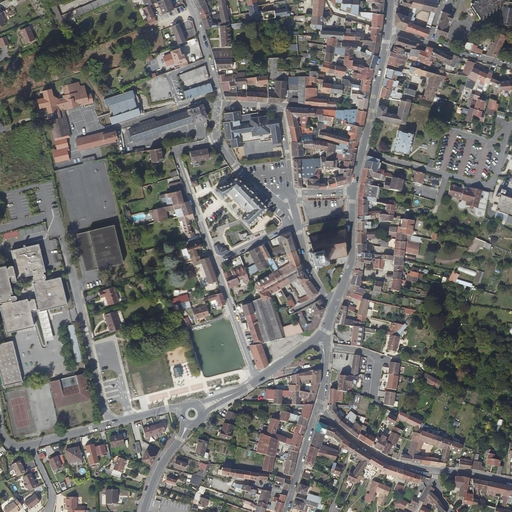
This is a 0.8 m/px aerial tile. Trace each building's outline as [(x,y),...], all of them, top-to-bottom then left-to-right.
[(98,0),(61,16),(64,23),(115,0),(98,0)] [(169,0),(161,0),(157,2),(162,14),(173,10),(169,0)] [(191,0),(198,11),(206,9),(202,2),(206,0),(191,0)] [(221,21),(228,20),(228,17),(226,9),(227,9),(226,6),(225,6),(224,0),(218,0),(217,0),(218,6),(220,14),(220,17),(221,21)] [(312,0),(311,16),(312,16),(321,17),(321,16),(327,16),(327,13),(322,12),(322,3),(324,3),(323,0),(312,0)] [(341,0),(335,0),(334,0),(334,2),(341,3),(340,9),(349,12),(350,1),(349,1),(341,0)] [(421,9),(423,0),(402,0),(401,4),(421,9)] [(435,13),(438,3),(433,2),(433,0),(429,0),(429,1),(424,0),(423,0),(421,9),(433,12),(435,13)] [(503,4),(511,5),(511,3),(508,3),(508,0),(477,0),(477,2),(475,1),(474,4),(472,4),(471,7),(472,7),(479,18),(479,20),(482,21),(483,18),(486,18),(486,15),(489,16),(490,13),(492,14),(493,11),(495,11),(496,9),(499,9),(499,7),(502,7),(503,4)] [(350,1),(349,12),(357,15),(358,12),(358,7),(358,1),(350,1)] [(382,15),(383,4),(372,3),(371,6),(370,10),(374,11),(374,14),(382,15)] [(249,13),(251,21),(270,19),(269,12),(265,13),(259,14),(257,6),(257,4),(250,5),(247,6),(249,12),(249,13)] [(147,21),(143,23),(145,28),(151,25),(150,22),(155,20),(150,6),(142,8),(147,21)] [(201,19),(202,19),(210,17),(210,19),(211,19),(212,18),(211,16),(211,14),(209,15),(208,9),(206,9),(198,11),(201,19)] [(278,10),(269,12),(270,19),(280,17),(278,11),(278,10)] [(381,29),(382,15),(374,14),(370,13),(368,13),(358,12),(357,15),(368,19),(368,18),(371,18),(371,25),(370,27),(381,29)] [(410,18),(396,12),(395,24),(396,27),(405,30),(410,19),(412,20),(413,17),(414,15),(412,13),(410,18)] [(454,16),(452,15),(443,13),(436,34),(446,37),(447,38),(454,16)] [(312,16),(311,16),(311,25),(318,25),(318,29),(321,29),(321,22),(328,22),(328,16),(327,16),(321,16),(321,17),(312,16)] [(202,19),(205,29),(220,26),(229,25),(228,20),(221,21),(221,22),(212,24),(211,19),(210,19),(210,17),(202,19)] [(410,19),(405,30),(427,38),(431,27),(427,26),(426,27),(425,26),(424,28),(412,24),(414,18),(413,17),(412,20),(410,19)] [(182,33),(179,24),(172,27),(175,36),(182,33)] [(229,25),(220,26),(221,47),(230,46),(229,28),(229,25)] [(379,43),(381,29),(370,27),(371,25),(369,25),(369,29),(370,29),(370,38),(361,37),(361,34),(344,32),(343,35),(343,39),(360,41),(364,41),(379,43)] [(33,40),(27,27),(19,31),(24,44),(33,40)] [(343,35),(344,32),(335,32),(321,31),(320,38),(328,38),(337,39),(343,39),(343,35)] [(496,32),(486,55),(496,57),(501,45),(503,46),(504,43),(503,43),(505,37),(496,32)] [(185,42),(182,33),(175,36),(177,45),(185,42)] [(414,49),(416,43),(409,41),(409,40),(398,36),(394,45),(411,49),(414,49)] [(336,42),(337,39),(328,38),(326,46),(334,47),(336,47),(336,42)] [(378,49),(379,43),(364,41),(364,45),(368,45),(367,47),(378,49)] [(403,49),(394,46),(392,52),(407,55),(407,53),(403,52),(403,51),(402,51),(403,49)] [(377,56),(378,49),(367,47),(367,50),(366,50),(365,53),(377,56)] [(373,69),(377,56),(365,53),(359,51),(356,50),(349,49),(343,48),(342,52),(344,53),(344,56),(352,57),(353,54),(368,58),(364,67),(365,68),(373,69)] [(417,57),(419,50),(417,50),(414,49),(411,49),(409,55),(411,56),(416,57),(417,57)] [(438,59),(441,52),(433,49),(430,55),(429,58),(431,59),(433,56),(438,59)] [(180,68),(186,66),(182,55),(181,56),(178,50),(171,52),(172,54),(163,57),(166,66),(175,63),(175,64),(178,63),(180,68)] [(430,67),(431,63),(432,62),(430,61),(428,60),(424,59),(426,53),(419,50),(417,57),(416,57),(415,60),(422,63),(422,64),(430,67)] [(411,56),(409,55),(407,55),(392,52),(389,51),(389,56),(406,61),(406,57),(411,59),(411,56)] [(443,61),(447,55),(441,52),(438,59),(443,61)] [(331,64),(333,54),(325,53),(323,62),(331,64)] [(453,67),(458,57),(453,55),(452,58),(447,55),(443,61),(442,65),(445,67),(446,64),(453,67)] [(406,61),(389,56),(387,64),(400,68),(401,68),(401,64),(404,65),(406,61)] [(267,102),(279,103),(284,99),(286,84),(286,81),(276,81),(277,71),(278,58),(268,58),(267,75),(267,79),(267,88),(267,93),(267,102)] [(232,68),(232,60),(214,59),(216,69),(232,68)] [(372,76),(373,69),(365,68),(364,67),(362,67),(363,66),(352,63),(352,61),(343,60),(343,67),(346,68),(347,68),(348,69),(358,70),(358,74),(372,76)] [(474,63),(467,60),(464,68),(471,71),(474,63)] [(328,73),(329,65),(323,63),(321,71),(328,73)] [(207,73),(204,64),(178,74),(180,80),(203,72),(203,74),(207,73)] [(488,72),(492,65),(487,64),(484,73),(481,80),(479,84),(483,85),(484,82),(488,72)] [(346,68),(343,67),(335,66),(334,74),(343,76),(344,70),(346,70),(346,68)] [(410,67),(409,70),(411,73),(425,76),(426,72),(410,67)] [(402,72),(386,68),(384,78),(395,81),(396,80),(397,75),(400,76),(402,72)] [(477,78),(480,71),(473,68),(468,77),(463,91),(460,96),(466,98),(470,89),(472,89),(477,78)] [(286,81),(286,77),(287,72),(287,71),(277,71),(276,81),(286,81)] [(326,84),(327,77),(324,76),(323,75),(323,73),(317,72),(309,71),(309,73),(309,76),(317,77),(317,79),(323,80),(322,83),(326,84)] [(443,82),(445,77),(435,74),(431,73),(429,78),(427,84),(437,88),(438,84),(439,81),(443,82)] [(265,88),(267,88),(267,79),(267,75),(254,77),(255,83),(256,83),(256,84),(265,83),(265,88)] [(320,92),(329,94),(331,85),(326,84),(322,83),(323,80),(317,79),(317,77),(309,76),(305,76),(305,88),(314,89),(313,87),(311,87),(311,82),(318,84),(321,85),(320,92)] [(239,84),(246,84),(246,83),(245,78),(242,79),(238,79),(236,79),(235,80),(235,81),(229,82),(230,89),(236,89),(236,87),(238,87),(239,84)] [(395,81),(384,78),(382,87),(391,91),(396,92),(398,87),(400,88),(401,84),(398,82),(398,81),(396,80),(395,81)] [(492,91),(490,94),(496,96),(496,93),(500,94),(501,91),(510,91),(510,90),(511,90),(511,89),(511,80),(499,82),(492,78),(489,84),(495,86),(494,91),(492,91)] [(367,99),(368,92),(362,91),(362,89),(360,89),(360,86),(352,85),(347,80),(342,79),(340,86),(342,87),(352,88),(351,90),(358,91),(357,98),(367,99)] [(368,92),(370,81),(361,80),(360,86),(360,89),(362,89),(362,91),(368,92)] [(62,86),(64,95),(76,92),(79,103),(83,102),(84,103),(72,107),(84,105),(92,103),(90,94),(85,95),(83,86),(79,86),(78,82),(62,86)] [(225,99),(237,100),(236,93),(230,93),(230,89),(229,82),(220,82),(225,99)] [(212,90),(210,83),(183,92),(186,100),(212,91),(212,90)] [(424,93),(434,96),(437,88),(427,84),(424,93)] [(341,96),(342,87),(340,86),(336,86),(332,85),(331,85),(329,94),(341,96)] [(391,91),(382,87),(380,97),(387,98),(388,98),(392,99),(397,100),(398,98),(389,95),(391,91)] [(314,106),(315,99),(315,89),(314,89),(305,88),(305,105),(314,106)] [(404,88),(403,94),(414,97),(415,91),(404,88)] [(59,99),(52,95),(51,89),(42,91),(43,98),(39,99),(41,108),(45,107),(47,113),(56,111),(56,109),(64,107),(63,98),(59,99)] [(109,117),(111,124),(142,114),(140,107),(133,109),(129,99),(136,96),(134,89),(103,99),(105,107),(113,104),(117,115),(109,117)] [(366,108),(367,99),(357,98),(358,91),(351,90),(350,97),(356,98),(356,100),(358,101),(357,107),(366,108)] [(64,95),(62,95),(63,98),(64,107),(56,109),(56,111),(58,111),(61,110),(63,109),(72,107),(84,103),(83,102),(79,103),(76,92),(64,95)] [(246,100),(256,101),(256,93),(246,92),(246,94),(246,100)] [(256,101),(267,102),(267,93),(264,93),(256,93),(256,101)] [(432,101),(434,96),(424,93),(423,96),(419,95),(418,96),(418,98),(432,101)] [(478,99),(479,96),(474,95),(472,101),(476,102),(475,105),(471,104),(470,107),(481,111),(484,101),(478,99)] [(434,96),(432,103),(442,106),(444,99),(434,96)] [(386,108),(377,106),(375,118),(404,125),(410,102),(405,102),(400,100),(397,100),(392,99),(392,101),(399,103),(396,115),(385,113),(386,108)] [(488,103),(486,114),(493,116),(494,110),(495,104),(496,101),(489,100),(488,103)] [(154,120),(154,119),(139,124),(140,126),(129,130),(133,142),(159,133),(159,132),(192,122),(206,118),(201,106),(188,110),(188,111),(155,122),(154,120)] [(305,116),(305,109),(287,108),(284,107),(285,110),(288,126),(298,126),(296,116),(305,116)] [(481,113),(481,111),(470,107),(466,118),(465,120),(470,122),(472,115),(480,117),(479,121),(482,122),(484,113),(481,113)] [(313,118),(314,109),(305,109),(305,116),(308,117),(313,118)] [(362,127),(365,112),(357,110),(342,111),(341,111),(314,109),(313,118),(318,119),(318,116),(322,116),(323,117),(337,118),(342,119),(342,120),(348,121),(347,124),(362,127)] [(272,146),(282,144),(278,120),(269,121),(268,120),(269,120),(269,119),(268,119),(268,117),(260,119),(259,112),(242,114),(241,112),(242,112),(242,110),(225,112),(225,114),(226,121),(223,122),(225,139),(230,139),(231,147),(231,148),(243,146),(243,145),(242,145),(242,143),(242,138),(254,136),(267,135),(268,139),(263,139),(263,142),(271,141),(272,146)] [(67,151),(64,138),(63,136),(67,135),(63,117),(60,117),(58,118),(49,120),(55,147),(56,149),(52,150),(55,162),(69,159),(67,151)] [(361,136),(362,127),(347,124),(348,121),(342,120),(342,119),(337,118),(337,121),(342,122),(342,125),(339,124),(338,127),(336,126),(334,131),(334,132),(343,135),(343,133),(350,135),(350,140),(357,142),(361,136)] [(334,131),(336,126),(323,123),(323,124),(322,128),(334,131)] [(300,126),(298,126),(288,126),(291,142),(302,141),(311,140),(312,131),(311,130),(310,134),(301,135),(300,129),(301,129),(300,126)] [(116,142),(116,141),(113,130),(75,139),(78,150),(114,142),(114,143),(116,142)] [(408,154),(413,134),(398,130),(393,150),(408,154)] [(347,145),(348,139),(324,133),(324,134),(323,138),(340,143),(347,145)] [(259,142),(263,142),(263,139),(268,139),(267,135),(254,136),(242,138),(242,143),(259,141),(259,142)] [(355,150),(357,142),(350,140),(348,139),(347,145),(340,143),(339,146),(355,150)] [(319,146),(320,142),(315,141),(311,140),(302,141),(303,147),(313,148),(313,149),(316,149),(315,151),(317,151),(317,149),(316,148),(317,146),(319,146)] [(302,141),(291,142),(290,142),(292,153),(297,153),(297,156),(303,156),(303,155),(303,147),(302,141)] [(326,152),(327,143),(320,142),(319,146),(317,146),(316,148),(317,149),(323,149),(323,151),(326,152)] [(354,155),(355,150),(339,146),(335,145),(334,153),(343,154),(354,155)] [(162,161),(160,149),(149,150),(149,152),(151,163),(162,161)] [(207,153),(206,149),(198,151),(199,161),(208,160),(208,156),(210,156),(210,153),(207,153)] [(198,151),(190,152),(192,162),(199,161),(198,151)] [(332,158),(333,152),(326,152),(325,158),(325,161),(333,161),(334,160),(334,158),(332,158)] [(379,160),(366,156),(363,170),(382,175),(392,178),(399,179),(400,177),(394,175),(392,176),(390,176),(390,174),(384,173),(382,172),(377,170),(379,160)] [(294,187),(301,188),(301,181),(300,178),(307,178),(308,178),(308,174),(314,174),(314,168),(314,159),(293,160),(294,187)] [(335,169),(335,168),(332,168),(333,161),(325,161),(325,169),(325,175),(328,174),(328,172),(332,172),(332,169),(335,169)] [(348,182),(351,169),(346,169),(339,168),(337,168),(337,170),(338,171),(338,174),(343,174),(343,176),(334,177),(337,186),(348,182)] [(382,175),(363,170),(362,173),(371,175),(370,177),(378,179),(381,179),(382,175)] [(426,174),(416,171),(413,182),(423,184),(426,174)] [(248,226),(267,208),(255,196),(257,194),(250,187),(248,189),(236,177),(228,185),(216,188),(215,189),(215,191),(222,198),(227,192),(232,197),(232,198),(235,201),(234,201),(238,205),(239,205),(241,208),(242,207),(247,213),(241,218),(248,226)] [(329,188),(337,186),(334,177),(332,178),(332,180),(327,181),(329,188)] [(307,188),(318,189),(318,183),(319,179),(308,178),(307,178),(307,182),(307,188)] [(399,181),(399,179),(392,178),(390,183),(389,187),(387,187),(387,189),(396,191),(397,189),(399,181)] [(184,190),(181,182),(179,182),(180,185),(176,186),(176,185),(169,187),(170,193),(165,194),(165,196),(166,197),(167,197),(171,196),(173,205),(182,203),(179,191),(184,190)] [(370,185),(360,184),(358,198),(372,201),(382,204),(388,205),(389,200),(371,197),(372,190),(371,188),(371,186),(370,185)] [(463,192),(463,191),(455,189),(455,187),(453,187),(452,188),(450,187),(448,197),(457,199),(456,200),(467,203),(466,207),(470,208),(469,210),(470,211),(471,212),(473,211),(473,209),(478,210),(482,192),(470,189),(469,194),(463,192)] [(511,199),(501,196),(496,194),(495,197),(500,199),(497,206),(495,212),(507,217),(505,223),(511,225),(511,199)] [(426,208),(427,205),(428,200),(413,195),(412,199),(411,201),(415,203),(423,205),(423,208),(426,208)] [(372,201),(358,198),(357,210),(367,210),(367,208),(371,208),(372,201)] [(317,202),(317,205),(312,205),(312,213),(332,212),(332,208),(336,208),(336,204),(325,205),(324,201),(317,202)] [(157,209),(150,211),(153,223),(164,220),(162,212),(166,211),(168,211),(168,210),(174,209),(174,210),(181,208),(183,216),(192,213),(188,202),(182,203),(173,205),(169,206),(157,209)] [(388,205),(382,204),(382,207),(384,207),(384,211),(384,215),(393,216),(394,211),(396,211),(396,206),(388,205)] [(178,217),(183,216),(181,208),(174,210),(176,218),(178,217)] [(392,218),(402,220),(403,214),(396,213),(396,211),(394,211),(393,216),(392,218)] [(182,224),(186,237),(192,237),(194,236),(193,232),(192,232),(188,219),(180,221),(180,223),(182,224)] [(402,220),(400,228),(412,230),(413,226),(413,222),(402,220)] [(365,222),(357,222),(357,232),(366,232),(366,229),(369,229),(370,228),(373,228),(374,223),(370,223),(365,222)] [(47,230),(45,225),(18,232),(2,236),(3,240),(19,237),(19,238),(44,232),(44,230),(47,230)] [(109,227),(76,234),(85,272),(118,264),(109,227)] [(396,233),(406,235),(411,236),(412,230),(400,228),(397,227),(397,228),(396,233)] [(344,229),(344,228),(343,229),(344,230),(341,230),(341,229),(340,229),(340,230),(333,232),(333,231),(332,231),(332,232),(324,234),(324,233),(323,233),(323,234),(317,236),(317,235),(316,235),(316,236),(309,237),(308,237),(309,243),(308,244),(309,245),(310,245),(310,246),(309,246),(309,247),(310,247),(311,250),(310,250),(310,251),(311,251),(311,253),(311,254),(311,256),(313,256),(313,260),(312,261),(312,262),(314,262),(314,264),(316,263),(316,262),(319,261),(319,262),(320,263),(322,262),(322,261),(324,259),(327,259),(328,260),(329,260),(329,259),(336,257),(338,264),(345,263),(347,258),(346,256),(347,256),(347,254),(346,254),(345,248),(346,247),(347,247),(346,245),(345,245),(344,238),(345,238),(345,236),(344,236),(344,235),(344,233),(346,233),(345,232),(345,231),(345,230),(345,229),(344,229)] [(431,240),(440,242),(442,235),(439,235),(440,229),(435,228),(434,232),(433,232),(431,240)] [(245,230),(240,233),(243,239),(249,235),(245,230)] [(366,232),(357,232),(356,244),(357,244),(365,245),(368,243),(368,239),(375,239),(375,235),(378,234),(378,232),(366,232)] [(281,235),(277,237),(278,241),(282,240),(285,248),(280,249),(276,251),(278,256),(295,251),(289,233),(281,235)] [(278,241),(277,237),(272,240),(275,251),(276,251),(280,249),(278,241)] [(479,246),(489,250),(491,245),(473,238),(467,254),(475,256),(479,246)] [(395,249),(404,251),(405,242),(394,241),(394,246),(393,246),(392,249),(395,249)] [(186,260),(187,263),(199,260),(196,249),(199,248),(197,243),(186,247),(187,252),(188,252),(190,258),(186,260)] [(221,256),(228,252),(226,247),(224,248),(219,246),(218,244),(213,246),(216,254),(221,256)] [(300,265),(295,251),(278,256),(273,258),(271,258),(270,257),(268,253),(264,245),(264,244),(258,247),(269,266),(272,273),(276,279),(280,277),(285,274),(293,269),(300,265)] [(365,245),(357,244),(357,253),(368,254),(369,251),(366,251),(366,248),(365,245)] [(45,276),(44,275),(43,275),(42,271),(43,271),(37,245),(12,251),(15,266),(12,267),(11,266),(10,266),(9,267),(9,268),(6,268),(5,266),(0,267),(0,298),(0,300),(0,299),(0,303),(1,304),(2,306),(0,306),(0,309),(6,334),(34,328),(30,312),(34,311),(34,312),(35,312),(36,312),(36,311),(38,310),(39,312),(66,305),(60,277),(44,281),(44,279),(45,277),(45,276)] [(269,266),(258,247),(250,251),(250,253),(260,271),(263,269),(265,268),(269,266)] [(260,271),(250,253),(249,253),(254,263),(254,264),(255,265),(258,272),(260,271)] [(403,260),(403,257),(394,256),(393,265),(403,266),(403,262),(403,260)] [(199,260),(187,263),(188,264),(192,263),(193,265),(201,263),(208,283),(216,281),(208,257),(199,260)] [(364,263),(357,262),(354,271),(362,272),(364,263)] [(252,275),(258,272),(255,265),(248,269),(252,275)] [(303,273),(300,265),(293,269),(297,276),(296,277),(301,284),(308,279),(303,273)] [(402,270),(403,266),(393,265),(393,272),(401,273),(403,273),(403,270),(402,270)] [(244,269),(243,267),(231,272),(232,275),(234,279),(246,274),(245,271),(245,270),(244,269)] [(297,276),(293,269),(285,274),(289,283),(295,279),(300,285),(301,284),(296,277),(297,276)] [(480,284),(483,273),(477,270),(473,282),(480,284)] [(386,279),(392,279),(400,280),(401,273),(393,272),(393,275),(386,275),(386,279)] [(472,284),(457,280),(459,274),(451,272),(447,285),(462,289),(463,286),(471,288),(472,284)] [(276,279),(272,273),(255,283),(259,292),(265,291),(264,288),(276,281),(276,279)] [(234,279),(226,282),(229,288),(245,282),(246,282),(249,281),(248,281),(246,274),(234,279)] [(289,283),(285,274),(280,277),(284,286),(289,283)] [(361,277),(352,276),(350,284),(360,287),(361,281),(360,281),(361,277)] [(284,286),(280,277),(276,279),(276,281),(280,288),(284,286)] [(318,294),(308,279),(301,284),(308,296),(310,299),(318,294)] [(398,291),(400,284),(400,280),(392,279),(390,290),(398,291)] [(265,291),(259,292),(261,297),(262,299),(267,298),(271,299),(270,298),(271,297),(270,295),(281,290),(280,288),(276,281),(264,288),(265,291)] [(382,282),(370,281),(368,290),(370,290),(380,293),(382,282)] [(360,287),(350,284),(347,291),(353,293),(355,288),(358,289),(358,290),(363,290),(363,289),(360,288),(360,287)] [(105,296),(108,305),(118,302),(113,287),(103,291),(99,292),(100,298),(105,296)] [(284,291),(282,292),(290,307),(290,308),(291,308),(295,306),(288,292),(285,294),(284,291)] [(224,304),(221,293),(214,294),(217,301),(215,301),(216,303),(218,303),(218,306),(224,304)] [(267,298),(262,299),(252,302),(256,315),(254,315),(256,320),(247,322),(251,333),(254,345),(261,343),(268,342),(283,337),(280,328),(275,312),(271,299),(267,298)] [(346,305),(342,304),(341,306),(346,308),(358,314),(366,316),(370,317),(371,312),(367,311),(368,309),(367,309),(369,300),(368,300),(361,298),(360,301),(358,310),(348,305),(346,305)] [(324,308),(321,299),(314,303),(315,305),(312,315),(315,316),(309,330),(316,328),(321,318),(324,308)] [(180,305),(182,311),(191,308),(189,301),(180,305)] [(256,315),(252,302),(242,306),(247,322),(256,320),(254,315),(256,315)] [(178,303),(171,305),(178,313),(181,311),(178,303)] [(206,306),(191,309),(194,319),(208,315),(206,306)] [(346,308),(341,306),(335,324),(352,326),(363,328),(366,316),(358,314),(356,321),(344,319),(346,308)] [(104,315),(110,333),(116,330),(121,328),(120,324),(119,325),(115,312),(104,315)] [(280,328),(283,337),(302,332),(300,328),(297,323),(280,328)] [(68,326),(77,363),(81,362),(72,326),(68,326)] [(350,346),(361,347),(361,342),(363,332),(368,333),(368,329),(363,328),(352,326),(351,341),(350,346)] [(69,365),(74,364),(65,327),(61,328),(69,365)] [(396,351),(397,346),(397,345),(399,336),(396,336),(390,335),(386,349),(396,351)] [(22,383),(12,342),(0,344),(0,377),(3,388),(22,383)] [(254,345),(249,346),(258,369),(261,370),(268,365),(261,343),(254,345)] [(359,357),(360,356),(354,355),(351,377),(339,376),(337,390),(343,391),(346,391),(347,387),(358,389),(359,377),(357,377),(357,373),(361,373),(362,357),(359,357)] [(399,364),(389,363),(388,375),(397,376),(399,364)] [(310,384),(318,385),(319,382),(319,372),(298,374),(299,382),(301,382),(302,382),(302,380),(307,380),(307,379),(311,378),(310,384)] [(50,382),(57,408),(91,399),(85,373),(50,382)] [(299,382),(298,374),(291,376),(292,385),(289,386),(289,391),(299,392),(299,389),(299,382)] [(425,374),(421,381),(438,390),(442,383),(425,374)] [(397,376),(388,375),(386,389),(396,390),(398,376),(397,376)] [(308,394),(315,395),(318,385),(310,384),(309,391),(303,390),(302,392),(308,394)] [(330,389),(329,405),(335,405),(335,402),(343,402),(343,391),(337,390),(330,389)] [(305,405),(312,405),(315,395),(308,394),(302,392),(299,392),(289,391),(274,390),(274,405),(285,405),(299,405),(299,398),(307,400),(305,405)] [(395,393),(385,392),(383,405),(393,407),(395,393)] [(359,417),(365,418),(370,404),(360,400),(359,404),(357,403),(357,405),(359,407),(356,416),(359,417)] [(308,420),(312,405),(305,405),(304,405),(301,414),(300,418),(308,420)] [(339,425),(348,432),(352,427),(354,422),(347,418),(344,420),(336,411),(338,409),(338,405),(335,405),(329,405),(329,411),(334,418),(335,418),(339,425)] [(228,411),(224,419),(231,422),(235,414),(228,411)] [(286,423),(287,423),(288,418),(292,419),(294,415),(291,414),(284,412),(283,412),(281,417),(279,421),(286,423)] [(399,412),(397,418),(400,419),(406,423),(409,417),(399,412)] [(396,418),(389,415),(388,416),(386,420),(386,421),(393,425),(395,422),(396,418)] [(302,427),(305,429),(308,420),(300,418),(297,417),(296,416),(295,420),(298,421),(297,425),(298,425),(302,427)] [(409,417),(406,423),(419,429),(422,423),(409,417)] [(270,419),(265,436),(273,440),(275,435),(278,424),(279,421),(274,420),(270,419)] [(359,433),(357,439),(371,447),(371,446),(375,440),(374,438),(363,432),(366,427),(367,422),(364,421),(359,433)] [(161,422),(153,425),(156,433),(164,431),(161,422)] [(327,426),(318,422),(315,432),(324,435),(327,426)] [(222,428),(219,427),(216,437),(229,440),(231,434),(230,434),(232,426),(223,424),(222,428)] [(278,424),(275,435),(281,437),(284,425),(278,424)] [(153,425),(142,428),(144,437),(156,434),(156,433),(153,425)] [(290,446),(298,449),(303,434),(305,429),(302,427),(298,425),(297,425),(294,433),(291,440),(290,446)] [(247,429),(240,426),(238,432),(245,435),(247,429)] [(327,427),(327,426),(324,435),(332,438),(335,431),(335,430),(327,427)] [(348,432),(357,439),(359,433),(352,427),(348,432)] [(403,432),(395,427),(392,433),(400,437),(403,432)] [(375,439),(377,441),(380,444),(387,432),(382,428),(377,436),(375,439)] [(422,432),(419,431),(413,429),(411,435),(413,436),(411,441),(413,442),(413,441),(418,443),(422,432)] [(343,438),(335,431),(332,438),(338,443),(340,445),(343,439),(343,438)] [(132,433),(138,460),(140,457),(139,453),(140,453),(135,432),(132,433)] [(324,435),(315,432),(309,447),(318,450),(319,450),(320,446),(324,435)] [(438,437),(422,432),(418,443),(415,451),(419,452),(423,442),(435,446),(438,437)] [(392,433),(389,439),(397,442),(400,437),(392,433)] [(265,436),(260,434),(256,453),(265,456),(274,458),(278,441),(273,440),(265,436)] [(278,441),(285,444),(287,439),(281,437),(275,435),(273,440),(278,441)] [(123,446),(121,436),(109,438),(111,448),(123,446)] [(452,442),(438,437),(435,446),(444,449),(442,462),(434,459),(429,459),(429,465),(445,467),(450,450),(452,442)] [(350,444),(343,439),(340,445),(340,448),(342,449),(341,452),(346,454),(347,452),(347,451),(350,444)] [(389,439),(387,443),(395,447),(397,442),(389,439)] [(203,457),(204,452),(207,443),(198,440),(194,455),(203,457)] [(415,451),(418,443),(413,441),(413,442),(410,451),(409,457),(401,455),(399,460),(412,463),(413,457),(418,457),(419,452),(415,451)] [(462,446),(452,442),(450,450),(459,454),(462,446)] [(387,443),(382,453),(387,456),(391,448),(394,449),(395,447),(387,443)] [(106,453),(104,446),(95,448),(97,457),(106,454),(106,453)] [(286,461),(294,463),(298,449),(290,446),(289,450),(286,461)] [(364,453),(354,446),(351,455),(359,460),(364,453)] [(318,450),(309,447),(305,465),(312,467),(316,456),(318,450)] [(65,451),(68,464),(81,461),(77,448),(65,451)] [(319,450),(318,450),(316,456),(335,461),(337,455),(330,453),(319,450)] [(498,467),(496,474),(500,475),(502,467),(498,466),(499,461),(493,459),(495,451),(489,450),(486,464),(498,467)] [(141,461),(151,466),(156,456),(147,451),(141,461)] [(361,461),(367,464),(368,463),(372,457),(364,453),(359,460),(361,461)] [(274,458),(265,456),(262,470),(269,472),(271,472),(274,458)] [(61,467),(57,457),(49,461),(54,470),(61,467)] [(372,457),(368,463),(381,471),(380,473),(385,475),(388,466),(382,464),(372,457)] [(111,476),(119,478),(125,461),(117,458),(111,476)] [(186,465),(176,461),(173,468),(184,471),(186,465)] [(284,475),(291,477),(292,477),(293,468),(294,463),(286,461),(283,474),(284,475)] [(353,474),(358,476),(367,464),(361,461),(355,471),(353,474)] [(21,462),(12,466),(17,478),(25,474),(21,462)] [(335,467),(336,465),(334,464),(330,474),(339,477),(341,470),(341,469),(335,467)] [(388,466),(385,475),(401,480),(404,471),(388,466)] [(248,480),(249,473),(230,470),(229,476),(238,478),(248,480)] [(262,481),(263,473),(258,472),(258,474),(249,473),(248,480),(257,481),(257,480),(262,481)] [(408,472),(406,481),(419,486),(420,483),(423,483),(425,478),(408,472)] [(346,480),(353,484),(354,484),(358,476),(353,474),(349,473),(346,480)] [(198,477),(191,475),(188,483),(197,486),(199,481),(201,477),(198,477)] [(282,487),(288,488),(290,481),(275,476),(274,481),(283,483),(283,485),(281,485),(281,486),(282,487)] [(461,477),(454,477),(453,487),(459,488),(458,498),(463,498),(465,498),(465,497),(468,478),(461,477)] [(366,498),(371,500),(371,499),(374,491),(378,484),(372,481),(368,488),(370,489),(366,498)] [(489,483),(479,481),(478,489),(487,491),(489,483)] [(511,488),(489,483),(487,491),(486,495),(495,497),(495,496),(495,493),(502,495),(509,496),(511,488)] [(390,489),(381,485),(378,484),(374,491),(380,494),(382,495),(386,496),(389,489),(390,489)] [(307,488),(299,485),(296,493),(305,496),(307,488)] [(197,493),(203,495),(206,488),(200,486),(197,493)] [(431,487),(430,490),(426,498),(433,506),(433,504),(435,506),(439,502),(437,499),(431,493),(434,490),(431,488),(431,487)] [(117,496),(118,496),(118,490),(106,490),(106,504),(117,504),(117,496)] [(266,505),(270,492),(262,490),(262,491),(261,491),(260,495),(257,502),(265,504),(266,505)] [(371,499),(371,500),(376,503),(380,494),(374,491),(371,499)] [(381,507),(386,496),(382,495),(377,506),(381,507)] [(483,506),(484,506),(495,509),(495,508),(498,497),(495,496),(495,497),(486,495),(483,506)] [(26,511),(37,505),(31,497),(21,505),(25,511),(26,511)] [(75,497),(66,497),(66,505),(66,510),(75,510),(75,497)] [(462,503),(471,505),(473,499),(471,499),(465,497),(465,498),(463,498),(462,503)] [(209,501),(200,498),(197,507),(206,510),(209,501)] [(315,505),(295,498),(294,501),(301,504),(305,505),(317,509),(319,504),(316,503),(315,505)] [(413,498),(410,504),(416,507),(418,501),(419,500),(413,498)] [(301,504),(294,501),(291,509),(298,511),(299,511),(301,504)] [(16,511),(20,510),(14,502),(0,511),(16,511)] [(274,511),(280,511),(283,504),(278,503),(277,502),(274,511)] [(445,510),(439,502),(435,506),(434,507),(439,511),(438,511),(445,511),(444,511),(445,510)] [(458,511),(469,511),(470,510),(471,505),(462,503),(461,503),(458,511)]
